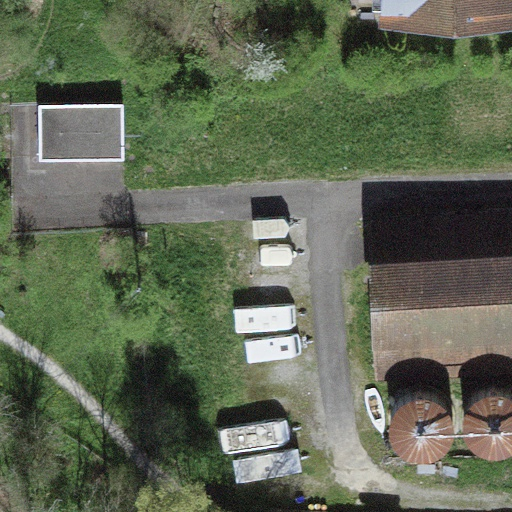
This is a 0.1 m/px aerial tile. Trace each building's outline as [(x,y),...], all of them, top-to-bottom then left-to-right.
[(511,0),(397,0),(398,12),(511,11),(511,0)] [(123,101),(39,102),(40,156),(124,155),(123,101)] [(511,216),(372,223),(378,364),(511,357),(511,216)] [(463,418),(470,434),(483,444),(499,447),(511,442),(511,384),(494,380),(477,386),(465,399),(463,418)] [(387,421),(394,438),(407,448),(424,451),(439,445),(450,433),(454,416),(449,399),(436,387),(419,384),(402,389),(390,403),(387,421)]
